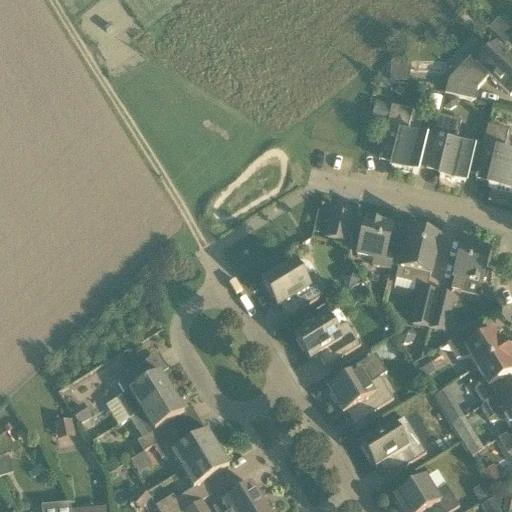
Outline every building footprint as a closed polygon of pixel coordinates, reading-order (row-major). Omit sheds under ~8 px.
[(448,83),(444,97),(474,104),(477,91),(489,79),(510,98),(511,95),(511,61),(495,46),(477,65),(470,59),(448,83)] [(409,84),(410,64),(390,63),(389,84),(409,84)] [(391,109),(376,105),(370,124),(386,129),(391,109)] [(393,161),(391,170),(417,176),(425,142),(406,137),(412,114),(391,109),(379,157),(393,161)] [(465,186),(473,152),(455,147),(461,123),(439,118),(433,143),(427,167),(441,170),(439,180),(465,186)] [(508,133),(488,128),(476,176),(490,180),(487,189),(511,195),(511,158),(502,157),(508,133)] [(324,225),(330,226),(327,240),(344,244),(350,219),(333,215),(332,217),(326,216),(324,225)] [(387,252),(391,234),(392,229),(365,222),(364,226),(360,227),(358,237),(360,240),(356,257),(374,262),(372,268),(390,272),(391,267),(386,266),(389,253),(387,252)] [(430,278),(438,244),(439,240),(410,233),(406,252),(402,251),(398,270),(396,282),(426,289),(430,278)] [(472,248),(467,247),(462,246),(460,251),(453,281),(451,292),(478,299),(481,284),(485,282),(487,274),(485,271),(489,252),(484,251),(483,248),(474,246),(472,248)] [(274,300),(279,308),(286,320),(328,295),(315,275),(301,279),(293,266),(262,285),(272,302),(274,300)] [(367,296),(360,285),(350,291),(355,299),(360,300),(367,296)] [(429,331),(437,295),(421,291),(412,327),(429,331)] [(454,299),(437,295),(429,331),(446,335),(454,299)] [(326,319),(294,339),(309,363),(318,357),(325,370),(360,348),(346,326),(334,333),(326,319)] [(476,371),(507,352),(501,344),(500,344),(493,334),(485,339),(478,327),(446,347),(456,362),(470,360),(476,371)] [(507,352),(476,371),(483,381),(474,392),(484,408),(511,391),(511,383),(509,378),(511,375),(511,364),(510,362),(511,361),(507,352)] [(129,421),(171,396),(159,375),(145,383),(138,373),(117,385),(124,397),(118,401),(129,421)] [(359,374),(327,393),(342,417),(351,411),(358,424),(393,403),(379,380),(367,387),(359,374)] [(445,390),(434,397),(469,455),(481,448),(445,390)] [(511,391),(484,408),(480,410),(490,426),(505,423),(511,433),(511,391)] [(144,454),(153,448),(174,435),(176,434),(170,423),(183,415),(171,396),(129,421),(142,442),(138,445),(144,454)] [(55,426),(58,443),(75,440),(72,423),(55,426)] [(412,434),(401,441),(392,427),(361,447),(375,471),(384,465),(392,478),(426,456),(412,434)] [(172,455),(183,473),(217,452),(206,434),(182,449),(174,435),(153,448),(161,461),(172,455)] [(174,502),(180,511),(188,511),(202,504),(212,498),(204,484),(228,470),(217,452),(183,473),(193,490),(174,502)] [(445,487),(433,495),(425,481),(393,500),(400,511),(455,511),(459,510),(445,487)] [(213,510),(214,511),(255,511),(262,508),(249,487),(221,504),(213,510)] [(481,506),(484,511),(493,511),(499,508),(493,499),(481,506)]
